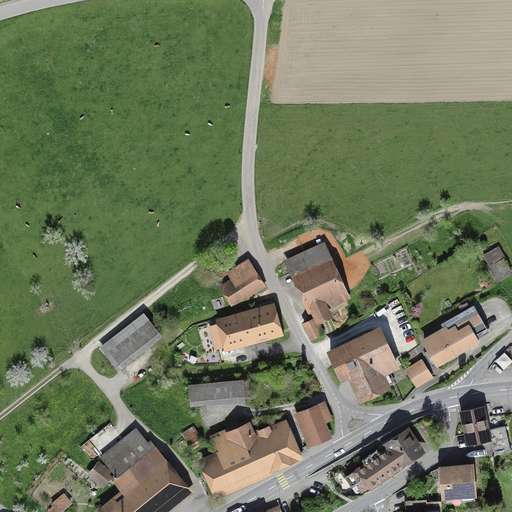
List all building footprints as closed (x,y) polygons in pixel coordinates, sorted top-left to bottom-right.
[(330,315),(324,302),(344,293),(320,245),(289,260),(312,308),(318,318),(316,319),(317,321),(330,315)] [(498,248),(484,256),(488,263),(502,255),(498,248)] [(504,259),(490,267),(497,280),(511,272),(504,259)] [(234,303),(261,285),(246,262),(229,273),(235,282),(225,288),(234,303)] [(445,328),(424,340),(434,358),(429,361),(432,366),(437,363),(438,364),(456,354),(455,352),(476,340),(475,338),(478,336),(477,334),(487,328),(478,313),(477,314),(473,307),(443,324),(445,328)] [(272,309),(211,327),(217,348),(278,331),(272,309)] [(311,338),(323,332),(317,321),(316,319),(304,325),(311,338)] [(107,354),(116,366),(156,335),(147,323),(107,354)] [(342,378),(351,374),(362,397),(385,386),(379,375),(396,367),(379,330),(330,353),(342,378)] [(421,362),(407,371),(416,387),(431,378),(421,362)] [(249,381),(191,386),(192,401),(250,396),(249,381)] [(302,414),(314,442),(327,436),(322,423),(329,420),(323,405),(302,414)] [(481,409),(464,412),(470,442),(491,437),(487,420),(483,421),(481,409)] [(203,465),(215,492),(295,457),(286,438),(292,436),(287,425),(271,432),(269,428),(261,431),(260,430),(251,434),(247,424),(214,439),(222,457),(203,465)] [(491,440),(495,455),(511,452),(505,426),(492,429),(495,440),(491,440)] [(398,466),(420,452),(404,429),(394,435),(397,439),(383,447),(385,450),(391,459),(392,458),(398,466)] [(106,511),(154,511),(185,487),(173,473),(178,469),(170,460),(165,464),(150,445),(149,447),(135,431),(102,457),(116,475),(113,478),(122,489),(135,479),(139,484),(106,511)] [(198,434),(187,441),(192,449),(203,442),(198,434)] [(385,450),(347,476),(353,485),(358,481),(363,490),(398,466),(392,458),(391,459),(385,450)] [(110,474),(99,465),(91,474),(102,484),(110,474)] [(472,465),(441,467),(444,503),(475,500),(472,465)] [(64,494),(52,504),(59,511),(70,502),(64,494)] [(407,501),(408,511),(441,509),(441,501),(426,502),(426,500),(407,501)]
